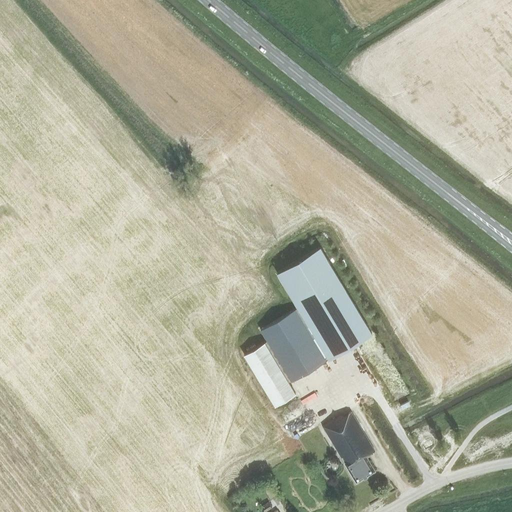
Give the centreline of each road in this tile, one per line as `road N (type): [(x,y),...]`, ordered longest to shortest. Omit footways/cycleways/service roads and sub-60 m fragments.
road 1 (primary): [(464,206),(207,0)]
road 2 (tertiary): [(384,511),(443,480),(511,463)]
